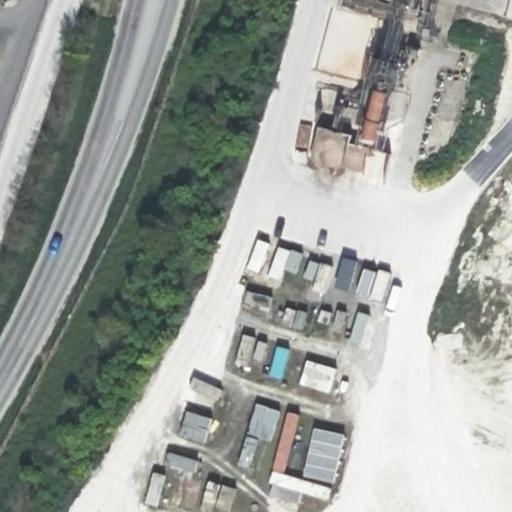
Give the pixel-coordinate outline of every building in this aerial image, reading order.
[(346,0),(346,4),(422,25),(427,0),(346,0)] [(406,67),(377,62),(360,140),(388,146),(406,67)] [(274,347),(270,377),(283,378),(287,348),(274,347)] [(329,393),(336,368),(306,359),(299,384),(329,393)] [(498,378),(500,511),(511,511),(511,393),(503,396),(498,378)] [(270,441),(280,411),(256,403),(247,433),(270,441)] [(179,436),(205,442),(211,417),(185,411),(179,436)] [(310,429),(305,477),(336,480),(341,432),(310,429)]
